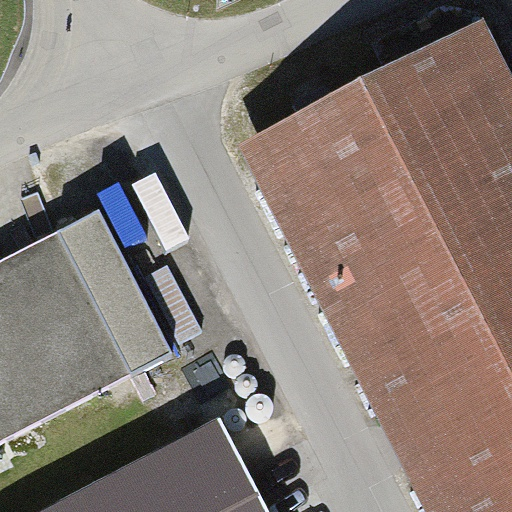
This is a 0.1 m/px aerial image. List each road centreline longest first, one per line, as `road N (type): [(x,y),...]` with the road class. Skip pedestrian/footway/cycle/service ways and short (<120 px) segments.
road 1 (residential): [(160,85),(347,0)]
road 2 (residential): [(0,158),(160,85)]
